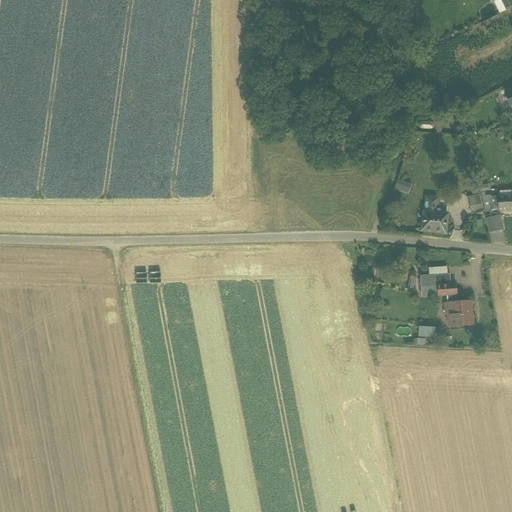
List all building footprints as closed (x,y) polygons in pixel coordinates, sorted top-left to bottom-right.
[(499,14),(506,11),(500,0),(497,0),(493,2),(499,14)] [(511,0),(500,0),(506,11),(511,8),(511,0)] [(504,131),(497,134),(499,139),(507,136),(504,131)] [(393,189),(409,194),(412,184),(397,179),(393,189)] [(481,198),(483,198),(485,198),(485,197),(485,191),(488,191),(488,184),(478,186),(481,198)] [(467,197),(469,207),(481,205),(479,195),(467,197)] [(422,231),(445,234),(447,215),(443,214),(443,212),(440,208),(438,208),(439,198),(426,196),(422,231)] [(485,212),(492,211),(490,198),(492,198),(492,197),(485,197),(485,198),(483,198),(485,212)] [(498,211),(506,210),(506,197),(499,197),(497,197),(498,211)] [(482,210),(481,205),(469,207),(470,213),(482,210)] [(486,219),(489,233),(504,230),(501,216),(486,219)] [(449,274),(437,275),(437,286),(451,285),(450,274),(449,274)] [(438,294),(437,286),(437,275),(431,275),(420,276),(421,296),(438,294)] [(415,277),(409,276),(407,287),(413,289),(415,277)] [(447,295),(448,303),(456,303),(455,295),(456,295),(456,284),(451,285),(437,286),(438,294),(438,296),(447,295)] [(471,301),(456,303),(448,303),(444,304),(445,315),(449,315),(450,327),(473,325),(472,314),(471,311),(472,311),(471,301)] [(435,327),(418,327),(418,337),(435,338),(435,327)]
